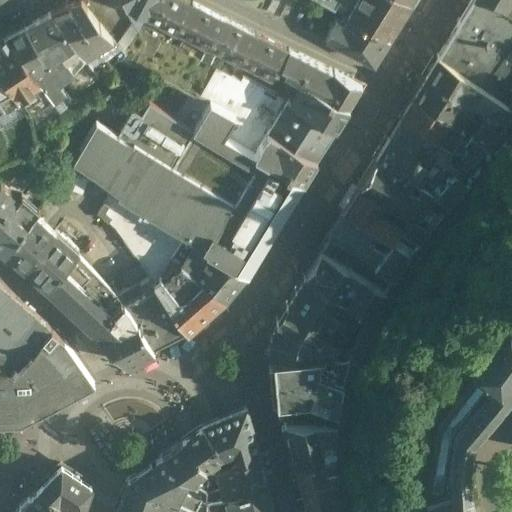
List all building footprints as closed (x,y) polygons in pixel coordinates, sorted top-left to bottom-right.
[(98,19),(83,0),(67,0),(66,1),(85,30),(86,30),(99,43),(112,34),(99,18),(98,19)] [(125,0),(126,1),(144,11),(143,12),(144,12),(150,0),(125,0)] [(190,0),(150,0),(144,12),(176,29),(190,0)] [(223,16),(192,0),(190,0),(176,29),(207,45),(223,16)] [(316,0),(334,10),(339,2),(343,4),(344,0),(316,0)] [(410,5),(402,0),(356,0),(352,9),(348,17),(389,40),(410,5)] [(511,19),(488,0),(472,0),(458,26),(511,64),(511,19)] [(511,0),(488,0),(511,19),(511,0)] [(85,30),(66,1),(50,7),(84,53),(99,43),(86,30),(85,30)] [(343,4),(339,2),(334,10),(348,17),(352,9),(343,4)] [(36,15),(69,61),(81,51),(83,54),(84,53),(50,7),(36,15)] [(69,61),(36,15),(7,32),(30,65),(30,66),(38,77),(39,76),(43,82),(51,76),(69,61)] [(255,33),(223,16),(207,45),(239,62),(255,33)] [(389,40),(348,17),(343,27),(335,23),(325,40),(334,44),(334,45),(374,66),(389,40)] [(511,64),(458,26),(444,50),(464,64),(466,61),(511,91),(511,64)] [(30,65),(7,32),(0,36),(0,67),(10,82),(12,84),(16,81),(13,76),(30,66),(30,65)] [(288,50),(255,33),(239,62),(271,78),(277,69),(288,50)] [(277,69),(313,89),(348,108),(360,88),(336,77),(336,75),(288,50),(277,69)] [(464,64),(444,50),(438,60),(507,110),(511,102),(511,91),(466,61),(464,64)] [(511,113),(507,110),(438,60),(425,80),(503,134),(511,126),(511,125),(511,113)] [(0,67),(0,97),(4,104),(10,101),(2,87),(10,82),(0,67)] [(316,163),(337,129),(301,107),(228,68),(209,101),(268,131),(267,132),(278,139),(316,163)] [(38,77),(18,91),(30,108),(39,103),(42,107),(52,100),(49,96),(52,93),(47,87),(43,82),(39,76),(38,77)] [(55,80),(51,76),(43,82),(47,87),(55,80)] [(55,80),(47,87),(52,93),(60,102),(70,94),(57,78),(55,80)] [(496,142),(503,134),(425,80),(412,101),(487,152),(496,142)] [(144,88),(133,82),(125,96),(127,97),(128,95),(137,100),(144,88)] [(301,107),(337,129),(348,108),(313,89),(301,107)] [(114,99),(100,91),(89,110),(105,121),(108,122),(110,121),(111,120),(113,118),(114,118),(127,97),(125,96),(118,92),(114,99)] [(192,130),(172,164),(275,228),(303,183),(287,173),(290,168),(271,156),(267,162),(253,153),(267,132),(268,131),(235,114),(216,104),(209,101),(199,119),(188,113),(182,124),(192,130)] [(487,152),(412,101),(401,120),(471,167),(473,168),(480,160),(487,152)] [(467,172),(471,167),(401,120),(388,141),(430,165),(429,166),(441,173),(441,172),(455,180),(456,180),(462,175),(464,177),(467,172)] [(275,228),(172,164),(133,140),(131,143),(96,121),(72,160),(84,167),(82,169),(86,171),(89,173),(116,193),(116,192),(136,204),(135,206),(147,215),(149,212),(195,241),(247,275),(247,274),(247,275),(275,228)] [(267,132),(253,153),(267,162),(271,156),(290,168),(287,173),(303,183),(316,163),(278,139),(267,132)] [(430,165),(388,141),(375,163),(427,195),(433,200),(435,202),(440,197),(444,193),(429,182),(430,180),(429,180),(428,181),(423,177),(429,166),(430,165)] [(427,195),(375,163),(359,190),(383,205),(411,223),(413,224),(414,223),(433,200),(427,195)] [(82,169),(70,165),(61,187),(81,195),(85,184),(89,173),(86,171),(82,169)] [(148,277),(156,287),(181,264),(180,264),(195,241),(149,212),(147,215),(135,206),(136,204),(116,192),(116,193),(89,173),(85,184),(105,199),(96,213),(114,230),(141,266),(148,277)] [(440,197),(453,207),(470,188),(455,181),(456,180),(455,180),(444,193),(440,197)] [(18,196),(0,181),(0,248),(4,252),(37,206),(21,192),(18,196)] [(383,205),(359,190),(344,215),(394,245),(401,233),(377,218),(383,205)] [(33,211),(4,252),(23,269),(55,231),(33,211)] [(394,245),(344,215),(328,240),(349,251),(374,269),(393,281),(402,268),(409,255),(394,245)] [(411,223),(402,234),(419,245),(430,233),(414,223),(413,224),(411,223)] [(55,231),(23,269),(46,289),(78,250),(55,231)] [(349,251),(328,240),(320,253),(363,279),(374,269),(349,251)] [(247,275),(195,241),(180,264),(181,264),(212,289),(225,301),(247,275)] [(363,279),(320,253),(305,278),(345,305),(368,321),(377,306),(385,293),(363,279)] [(116,296),(75,254),(46,289),(127,364),(154,351),(129,308),(116,296)] [(212,289),(181,264),(156,287),(187,334),(225,301),(212,289)] [(117,295),(116,296),(126,305),(147,293),(140,282),(148,277),(141,266),(131,273),(138,283),(117,295)] [(148,277),(140,282),(147,293),(126,305),(129,308),(154,351),(187,334),(156,287),(148,277)] [(270,347),(269,360),(311,357),(345,305),(305,278),(282,316),(278,323),(274,330),(271,339),(270,347)] [(94,381),(63,337),(0,283),(0,423),(19,422),(84,388),(94,381)] [(478,511),(470,484),(468,455),(472,430),(488,410),(499,396),(511,380),(511,315),(506,318),(474,357),(435,406),(430,435),(425,442),(422,497),(427,511),(478,511)] [(270,367),(272,386),(313,382),(316,371),(321,356),(311,357),(269,360),(270,367)] [(321,356),(316,371),(342,380),(348,358),(339,360),(321,356)] [(338,397),(342,380),(316,371),(313,382),(308,400),(336,411),(338,397)] [(308,400),(313,382),(272,386),(277,403),(308,400)] [(180,419),(192,410),(173,385),(161,395),(180,419)] [(277,403),(284,424),(306,423),(308,400),(277,403)] [(202,429),(230,469),(259,457),(246,411),(202,429)] [(321,446),(335,447),(335,436),(333,436),(333,423),(306,423),(284,424),(294,463),(322,459),(321,446)] [(216,474),(230,469),(202,429),(182,442),(211,476),(216,474)] [(182,442),(162,456),(179,473),(206,493),(211,476),(182,442)] [(322,459),(294,463),(304,501),(336,493),(335,447),(321,446),(322,459)] [(205,511),(207,496),(206,493),(179,473),(162,456),(126,481),(175,503),(175,502),(195,511),(205,511)] [(226,499),(267,487),(259,457),(230,469),(216,474),(221,494),(223,500),(226,499)] [(61,467),(38,490),(59,501),(79,511),(82,511),(91,487),(61,467)] [(126,481),(116,511),(195,511),(175,502),(175,503),(126,481)] [(267,487),(226,499),(230,511),(264,511),(273,510),(267,487)] [(38,490),(19,511),(20,511),(54,511),(59,501),(38,490)] [(336,511),(336,493),(304,501),(306,511),(336,511)] [(230,511),(226,499),(223,500),(221,494),(207,496),(205,511),(230,511)] [(79,511),(59,501),(54,511),(79,511)]
